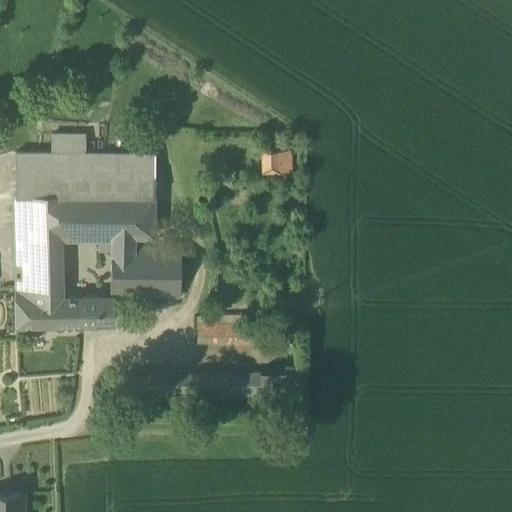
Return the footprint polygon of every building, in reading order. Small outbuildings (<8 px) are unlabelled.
[(16,152),(15,196),(59,193),(135,194),(154,196),(155,153),(84,153),(84,134),(53,134),(53,152),(16,152)] [(263,171),(279,171),(278,151),(263,151),(263,171)] [(211,193),(208,188),(202,189),(199,194),(202,199),(208,198),(211,193)] [(60,288),(59,234),(59,193),(15,196),(17,265),(29,265),(29,277),(17,277),(17,289),(60,288)] [(112,234),(134,235),(135,194),(59,193),(59,234),(99,234),(112,234)] [(154,196),(135,194),(134,235),(153,235),(154,196)] [(208,207),(205,202),(199,202),(197,207),(200,212),(206,212),(208,207)] [(99,248),(112,248),(112,234),(99,234),(99,248)] [(134,235),(112,234),(112,248),(112,259),(138,259),(138,247),(134,247),(134,235)] [(112,296),(180,296),(182,246),(138,247),(138,259),(112,259),(112,296)] [(17,289),(17,324),(113,322),(113,297),(61,298),(60,288),(17,289)] [(197,325),(197,341),(247,341),(247,324),(197,325)] [(125,400),(207,400),(207,374),(124,375),(125,400)] [(298,374),(207,374),(207,400),(263,399),(264,406),(298,406),(298,374)] [(0,511),(22,511),(22,493),(0,493),(0,511)]
